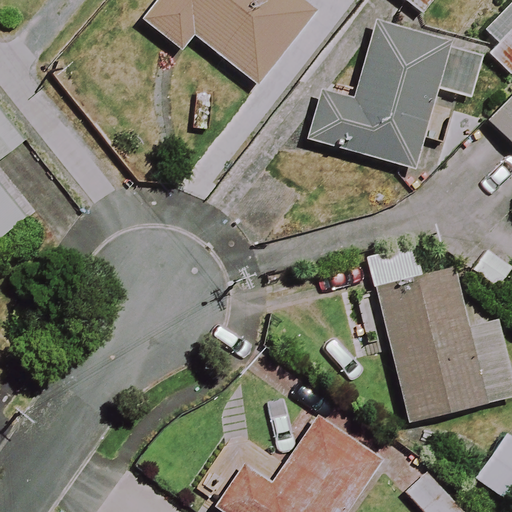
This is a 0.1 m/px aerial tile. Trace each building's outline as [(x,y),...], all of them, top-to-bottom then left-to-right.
[(312,17),(291,0),(159,0),(140,23),(178,54),(192,38),(254,88),(312,17)] [(397,0),(418,16),(430,0),(397,0)] [(511,69),(511,2),(482,30),(497,47),(487,57),(505,77),(511,69)] [(479,59),(374,25),(351,97),(316,86),(300,139),(407,173),(432,90),(466,101),(479,59)] [(511,92),(483,123),(511,149),(511,92)] [(0,159),(21,144),(0,117),(0,159)] [(0,235),(21,219),(0,191),(0,235)] [(420,278),(412,247),(364,260),(407,425),(511,397),(511,388),(497,332),(465,341),(447,271),(420,278)] [(342,511),(378,461),(314,417),(248,511),(342,511)] [(511,442),(504,437),(472,479),(511,509),(511,442)] [(468,511),(421,485),(405,511),(468,511)]
